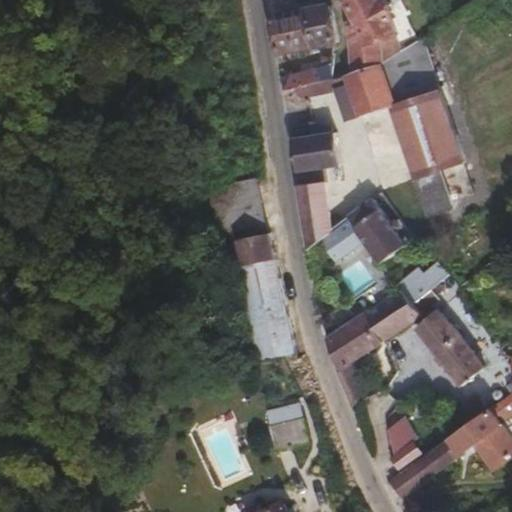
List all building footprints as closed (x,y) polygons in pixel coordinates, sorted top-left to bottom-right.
[(340,33),(332,0),(327,0),(273,11),(279,46),(335,34),(340,33)] [(398,11),(392,0),(352,0),(361,16),(354,21),(355,35),(353,37),(355,66),(384,58),(381,34),(382,32),(393,30),(398,28),(400,27),(392,14),(398,11)] [(397,100),(384,58),(355,66),(350,67),(353,79),(362,110),(394,101),(397,100)] [(333,72),(334,59),(284,71),(285,85),(293,82),(305,80),(333,72)] [(353,79),(350,67),(333,72),(305,80),(306,91),(353,79)] [(306,91),(305,80),(293,82),(296,88),(300,91),(304,92),(306,91)] [(464,157),(441,86),(437,88),(397,100),(394,101),(417,172),(416,174),(427,211),(431,210),(454,202),(443,165),(464,157)] [(342,157),(338,125),(335,125),(333,120),(310,115),(312,129),(292,133),(304,218),(309,243),(326,231),(375,193),(371,187),(355,199),(351,194),(331,209),(324,161),(342,157)] [(270,227),(265,173),(220,183),(231,235),(270,227)] [(408,239),(375,193),(326,231),(341,251),(365,233),(381,258),(408,239)] [(295,348),(270,227),(231,235),(256,355),(295,348)] [(414,299),(445,273),(435,260),(403,285),(414,299)] [(385,336),(422,310),(414,299),(403,285),(368,308),(385,336)] [(477,346),(441,305),(440,303),(418,323),(455,366),(463,358),(477,346)] [(385,336),(368,308),(334,329),(328,333),(351,399),(364,395),(351,355),(385,336)] [(470,375),(488,359),(477,346),(463,358),(470,375)] [(470,375),(463,358),(455,366),(466,378),(470,375)] [(402,490),(462,448),(471,441),(489,469),(511,453),(511,432),(494,406),(484,412),(393,476),(402,490)] [(312,437),(307,412),(273,419),(279,445),(312,437)] [(408,433),(403,420),(391,429),(394,437),(396,443),(408,433)] [(411,441),(408,433),(396,443),(398,449),(411,441)] [(426,450),(417,437),(411,441),(398,449),(394,453),(402,466),(426,450)] [(290,511),(285,499),(263,508),(260,501),(246,508),(247,511),(290,511)]
